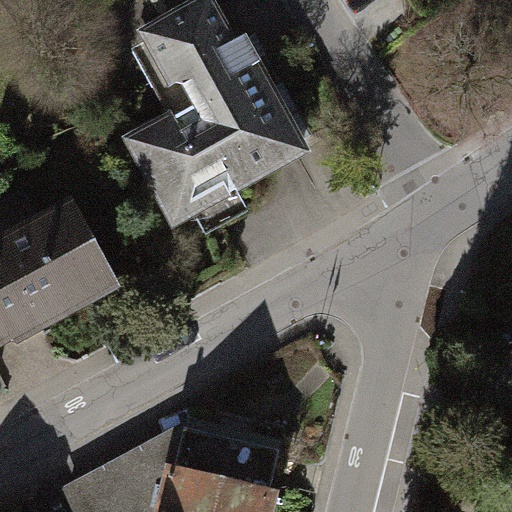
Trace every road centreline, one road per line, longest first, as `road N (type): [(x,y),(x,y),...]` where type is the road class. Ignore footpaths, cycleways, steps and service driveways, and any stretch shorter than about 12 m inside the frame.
road 1 (residential): [(402,237),(0,456)]
road 2 (residential): [(402,237),(353,511)]
road 3 (residential): [(307,0),(385,120),(409,186),(402,237)]
road 4 (residential): [(511,164),(402,237)]
